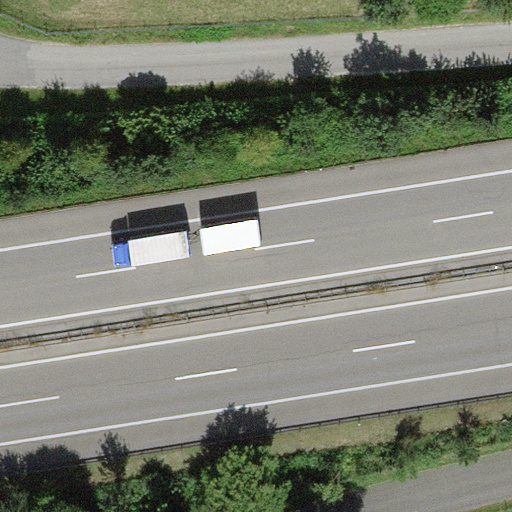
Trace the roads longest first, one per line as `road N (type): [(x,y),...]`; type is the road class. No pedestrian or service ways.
road 1 (motorway): [(0,406),(511,326)]
road 2 (motorway): [(511,208),(0,287)]
road 3 (unclassified): [(0,46),(268,54),(511,42)]
